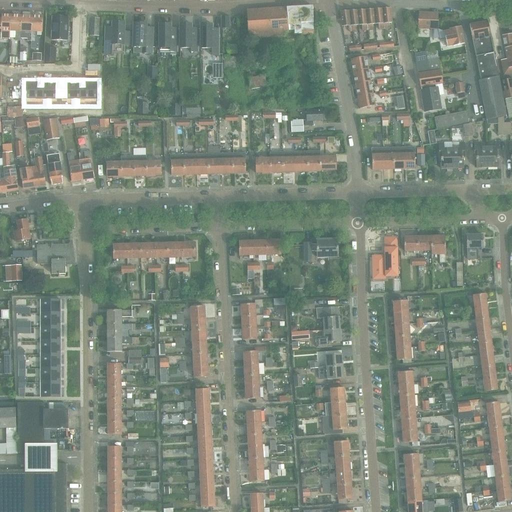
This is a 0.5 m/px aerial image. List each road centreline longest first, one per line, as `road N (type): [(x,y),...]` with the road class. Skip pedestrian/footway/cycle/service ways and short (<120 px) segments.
road 1 (residential): [(0,0),(222,7),(312,0)]
road 2 (residential): [(359,223),(375,511)]
road 3 (residential): [(235,511),(219,229)]
road 4 (residential): [(84,232),(88,511)]
road 5 (residential): [(357,193),(327,4)]
road 6 (residential): [(327,4),(511,8)]
road 7 (residential): [(219,229),(359,223)]
road 8 (residential): [(357,193),(218,197)]
road 9 (residential): [(218,197),(83,200)]
road 10 (residential): [(84,232),(219,229)]
road 11 (residential): [(359,223),(488,219)]
road 12 (residential): [(511,346),(502,218)]
